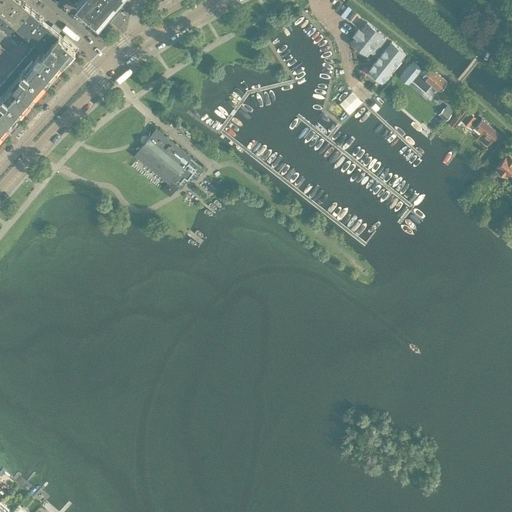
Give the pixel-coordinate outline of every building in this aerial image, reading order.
[(0,0),(0,23),(19,0),(0,0)] [(0,25),(9,33),(31,8),(21,0),(19,0),(0,23),(0,25)] [(77,0),(99,18),(114,0),(77,0)] [(30,33),(43,18),(31,8),(9,33),(19,42),(24,40),(30,33)] [(121,11),(113,20),(119,26),(127,16),(121,11)] [(76,45),(51,24),(47,21),(43,18),(30,33),(34,36),(38,40),(27,53),(52,73),(76,45)] [(367,52),(382,34),(367,22),(361,29),(359,28),(354,33),(357,35),(352,40),(367,52)] [(390,70),(405,52),(392,41),(369,69),(383,80),(384,78),(388,81),(394,73),(390,70)] [(3,47),(0,50),(0,61),(0,62),(9,52),(3,47)] [(52,73),(27,53),(6,78),(30,98),(52,73)] [(447,81),(430,66),(425,72),(412,61),(400,75),(430,101),(447,81)] [(6,78),(0,84),(0,115),(9,123),(30,98),(6,78)] [(354,89),(341,101),(351,112),(364,100),(354,89)] [(331,112),(338,118),(344,111),(336,105),(331,112)] [(446,120),(451,113),(444,107),(439,113),(446,120)] [(487,145),(492,140),(499,132),(482,118),(479,121),(475,117),(476,117),(470,112),(463,120),(469,125),(471,122),(475,125),(475,126),(482,132),(477,137),(487,145)] [(0,133),(9,123),(0,115),(0,133)] [(203,169),(187,155),(158,132),(139,154),(168,178),(181,188),(187,180),(189,182),(194,175),(197,177),(203,169)] [(497,145),(491,152),(495,155),(501,148),(497,145)] [(511,154),(508,151),(495,166),(506,175),(508,173),(511,175),(511,174),(511,154)] [(481,163),(485,167),(495,155),(491,152),(481,163)] [(0,499),(0,511),(4,511),(9,507),(0,499)]
